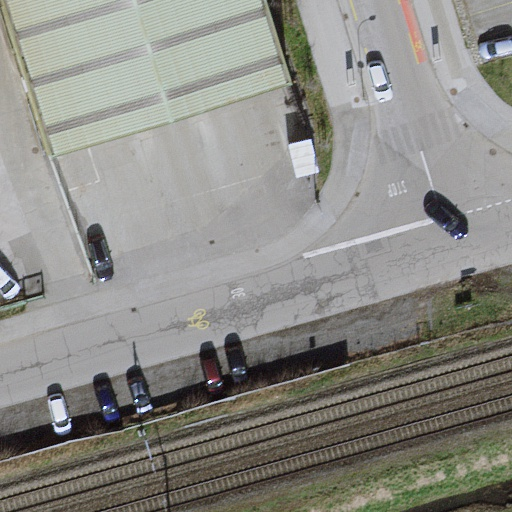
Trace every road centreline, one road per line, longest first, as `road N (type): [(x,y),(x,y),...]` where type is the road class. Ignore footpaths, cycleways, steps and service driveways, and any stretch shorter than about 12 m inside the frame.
road 1 (residential): [(0,380),(449,249)]
road 2 (residential): [(371,0),(449,249)]
